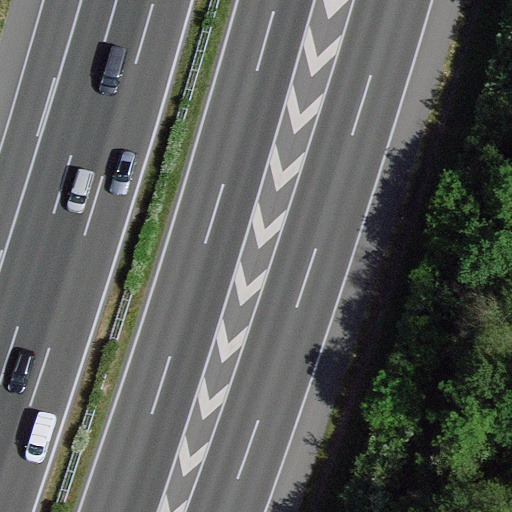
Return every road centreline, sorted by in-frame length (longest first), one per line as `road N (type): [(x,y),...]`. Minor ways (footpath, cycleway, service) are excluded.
road 1 (motorway): [(227,511),(388,0)]
road 2 (motorway): [(122,511),(280,0)]
road 3 (motorway): [(135,0),(0,443)]
